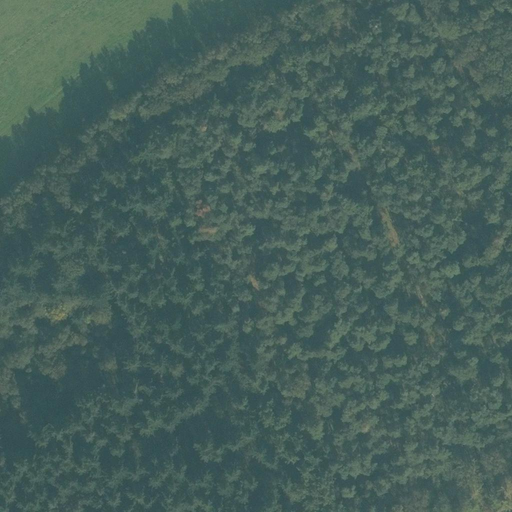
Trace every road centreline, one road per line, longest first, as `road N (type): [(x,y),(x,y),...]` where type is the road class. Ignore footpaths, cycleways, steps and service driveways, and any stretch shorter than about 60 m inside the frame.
road 1 (track): [(326,0),(99,127),(47,176),(233,511)]
road 2 (track): [(511,426),(376,511)]
